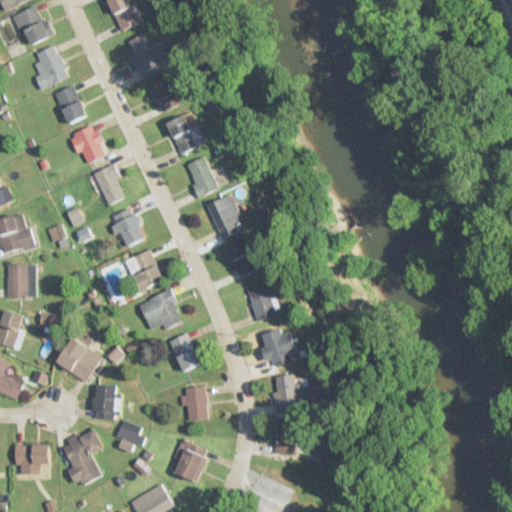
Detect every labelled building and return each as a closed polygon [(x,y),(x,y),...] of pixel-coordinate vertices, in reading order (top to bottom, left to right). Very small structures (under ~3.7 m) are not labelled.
[(1,0),(7,11),(29,0),(1,0)] [(142,21),(130,0),(111,0),(109,1),(125,31),(142,21)] [(16,15),(30,47),(55,36),(41,4),(16,15)] [(160,65),(146,33),(129,40),(143,73),(160,65)] [(58,45),(37,54),(40,61),(34,63),(44,89),(71,77),(58,45)] [(149,84),(165,112),(182,103),(165,74),(149,84)] [(72,124),(90,115),(75,84),(57,93),(72,124)] [(170,123),(183,153),(201,145),(188,114),(170,123)] [(98,125),(77,131),(86,162),(107,157),(98,125)] [(203,197),(221,189),(207,156),(189,164),(203,197)] [(97,172),(111,204),(129,196),(114,164),(97,172)] [(0,206),(15,199),(8,185),(3,187),(0,181),(0,206)] [(225,238),(248,226),(232,194),(209,205),(225,238)] [(148,237),(132,207),(113,217),(129,248),(148,237)] [(36,245),(28,211),(0,218),(0,225),(7,252),(36,245)] [(258,272),(251,239),(231,244),(238,276),(258,272)] [(150,288),(167,280),(152,249),(136,257),(150,288)] [(37,263),(11,263),(11,296),(37,296),(37,263)] [(250,289),(259,320),(279,315),(270,284),(250,289)] [(153,330),(165,325),(166,329),(185,322),(173,290),(142,302),(153,330)] [(0,330),(0,342),(15,348),(27,316),(8,309),(0,330)] [(265,334),(274,367),(294,362),(292,353),(298,351),(294,337),(286,339),(283,329),(265,334)] [(205,364),(191,332),(172,340),(186,372),(205,364)] [(105,357),(75,337),(59,362),(88,382),(105,357)] [(25,383),(5,376),(11,359),(0,355),(0,392),(19,399),(25,383)] [(299,412),(297,375),(276,376),(278,413),(299,412)] [(116,417),(116,385),(98,385),(98,417),(116,417)] [(192,420),(210,419),(207,386),(189,388),(192,420)] [(298,454),(299,421),(279,420),(278,454),(298,454)] [(77,468),(71,470),(78,486),(104,476),(94,453),(106,448),(97,428),(66,441),(77,468)] [(176,472),(197,481),(210,450),(189,441),(176,472)] [(17,445),(17,475),(41,475),(41,464),(53,464),(53,445),(17,445)] [(139,511),(169,511),(178,507),(163,482),(133,501),(139,511)]
